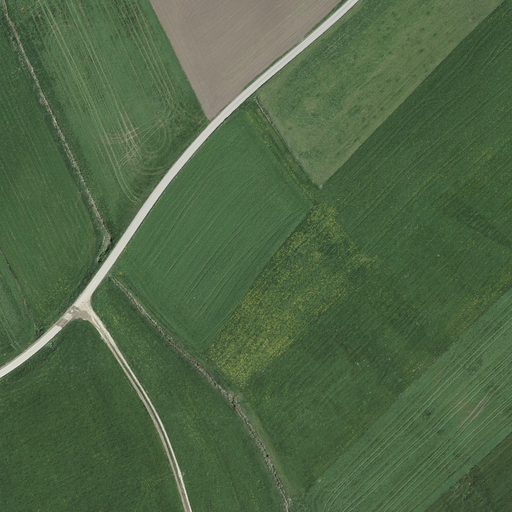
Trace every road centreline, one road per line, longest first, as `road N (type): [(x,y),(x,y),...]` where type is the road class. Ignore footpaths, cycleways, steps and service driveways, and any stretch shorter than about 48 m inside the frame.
road 1 (residential): [(0,374),(86,300),(212,127),(356,0)]
road 2 (track): [(86,300),(152,407),(188,511)]
